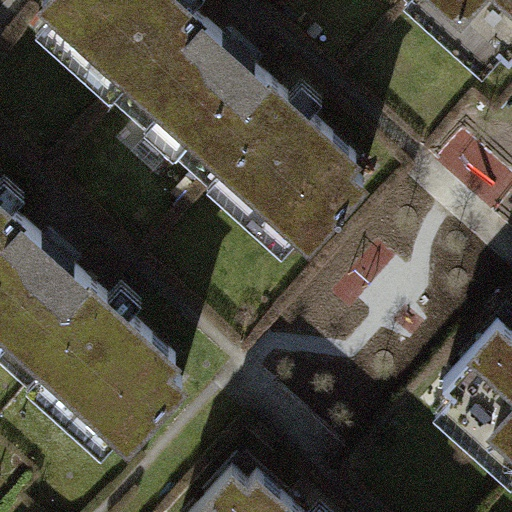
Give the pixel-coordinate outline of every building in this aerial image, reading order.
[(394,151),(223,0),(33,0),(31,3),(308,248),(394,151)] [(511,0),(465,0),(511,41),(511,0)] [(0,338),(116,443),(198,352),(0,173),(0,338)] [(511,448),(511,293),(435,383),(511,448)] [(340,511),(258,437),(188,511),(340,511)]
